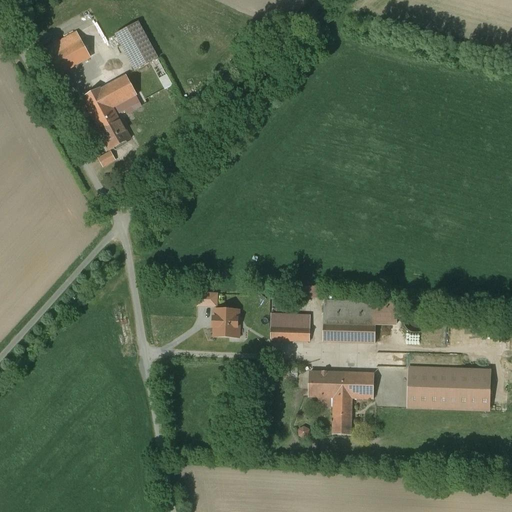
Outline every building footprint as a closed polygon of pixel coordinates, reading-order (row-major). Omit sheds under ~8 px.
[(138,23),(116,36),(136,71),(158,59),(138,23)] [(77,34),(45,52),(58,76),(90,59),(77,34)] [(125,77),(82,100),(110,151),(130,140),(117,116),(140,103),(125,77)] [(111,154),(100,160),(104,167),(115,161),(111,154)] [(326,288),(303,288),(303,295),(302,298),(326,298),(326,292),(326,288)] [(217,296),(199,295),(199,307),(216,307),(217,296)] [(397,304),(324,302),(323,343),(375,345),(376,325),(396,326),(397,304)] [(404,320),(404,322),(404,324),(405,326),(406,328),(407,329),(408,331),(409,332),(411,333),(413,333),(415,334),(416,334),(418,334),(420,333),(422,332),(423,331),(425,330),(426,329),(427,327),(428,325),(428,323),(428,322),(428,320),(427,318),(427,316),(426,315),(424,313),(423,312),(421,311),(420,310),(418,310),(416,310),(414,310),(412,311),(410,311),(409,312),(407,314),(406,315),(405,317),(405,318),(404,320)] [(238,312),(216,311),(216,319),(214,319),(213,328),(215,328),(215,337),(239,338),(240,326),(238,326),(238,312)] [(272,315),(271,342),(310,343),(311,316),(272,315)] [(461,370),(410,369),(409,409),(489,412),(490,372),(461,370)] [(375,375),(311,373),(311,388),(310,398),(319,399),(334,399),(352,400),(374,401),(375,375)] [(334,399),(319,399),(319,403),(323,403),(323,407),(334,407),(334,399)] [(334,407),(333,435),(351,435),(352,400),(334,399),(334,407)]
